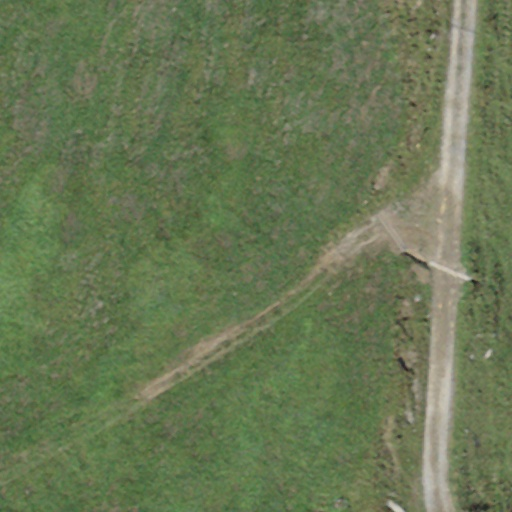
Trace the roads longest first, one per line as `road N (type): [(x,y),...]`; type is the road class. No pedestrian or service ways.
road 1 (track): [(456,159),(435,511)]
road 2 (track): [(465,0),(456,159)]
